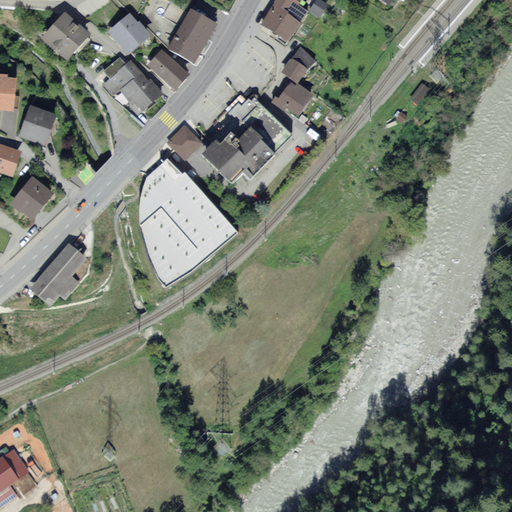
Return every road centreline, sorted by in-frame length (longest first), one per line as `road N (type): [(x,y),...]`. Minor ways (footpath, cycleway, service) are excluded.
road 1 (primary): [(0,286),(181,106)]
road 2 (track): [(0,420),(145,340)]
road 3 (residential): [(62,5),(181,106)]
road 4 (primary): [(181,106),(252,0)]
